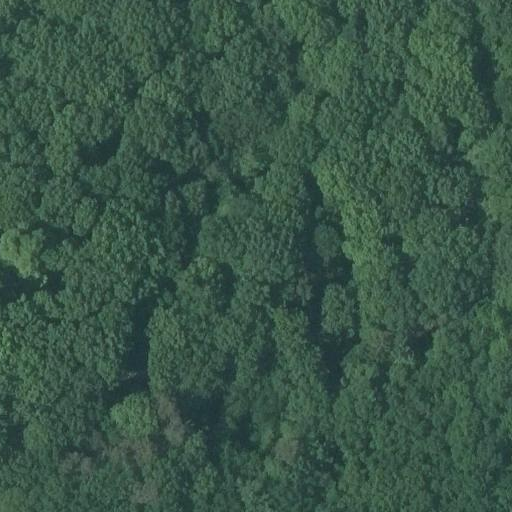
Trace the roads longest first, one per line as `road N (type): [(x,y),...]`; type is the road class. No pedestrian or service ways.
road 1 (track): [(511,328),(0,435)]
road 2 (track): [(511,249),(476,0)]
